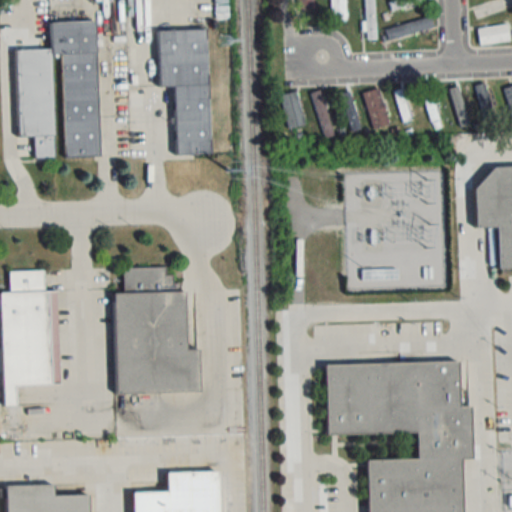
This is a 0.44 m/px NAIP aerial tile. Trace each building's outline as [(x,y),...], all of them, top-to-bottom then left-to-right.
[(297,0),(297,11),(313,11),(312,0),(297,0)] [(330,0),(330,20),(346,20),(345,0),(330,0)] [(374,0),(364,0),(365,39),(374,39),(374,0)] [(391,0),(388,1),(393,11),(420,0),(391,0)] [(432,27),(429,16),(383,30),(387,41),(432,27)] [(14,49),(16,136),(33,136),(34,156),(53,156),(51,56),(61,56),(64,156),(98,156),(94,21),(49,22),(49,48),(14,49)] [(478,45),(510,42),(508,24),(476,27),(478,45)] [(156,30),(157,86),(172,86),(174,154),(209,153),(206,29),(156,30)] [(485,83),(475,85),(483,124),(493,121),(485,83)] [(511,85),(502,89),(511,118),(511,85)] [(443,126),(431,86),(420,90),(431,129),(443,126)] [(372,128),(388,123),(377,88),(360,93),(372,128)] [(392,91),(401,122),(411,119),(402,88),(392,91)] [(332,135),(319,89),(310,92),(322,138),(332,135)] [(278,94),(287,128),(303,124),(295,90),(278,94)] [(511,164),(479,165),(481,226),(495,226),(496,266),(511,265),(511,164)] [(113,393),(199,392),(198,348),(184,348),(183,284),(172,284),(172,275),(165,275),(165,267),(122,268),(123,293),(112,293),(113,393)] [(0,292),(0,349),(1,403),(14,403),(13,384),(58,383),(55,290),(43,290),(42,271),(8,272),(9,292),(0,292)] [(455,364),(457,408),(468,408),(470,460),(458,460),(460,511),(366,511),(365,463),(415,461),(415,434),(325,437),(323,368),(455,364)] [(217,511),(217,471),(166,472),(166,492),(132,493),(132,511),(217,511)] [(0,511),(6,511),(5,511),(87,511),(88,494),(53,495),(52,486),(0,486),(0,511)]
